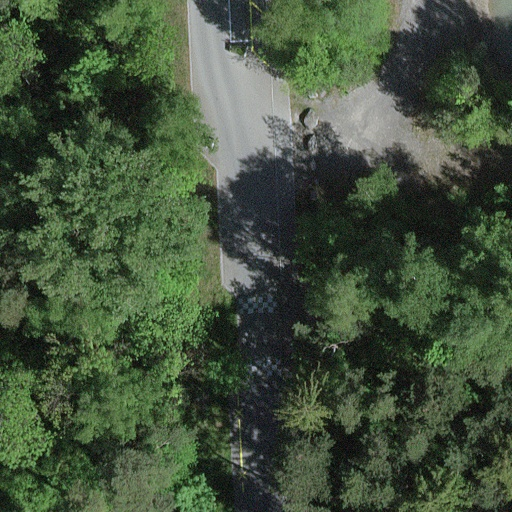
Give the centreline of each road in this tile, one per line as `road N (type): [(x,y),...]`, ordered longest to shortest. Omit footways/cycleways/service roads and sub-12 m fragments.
road 1 (residential): [(238,0),(271,511)]
road 2 (track): [(511,162),(245,146)]
